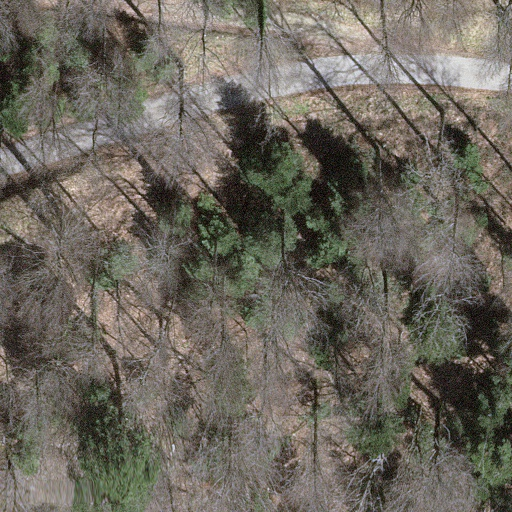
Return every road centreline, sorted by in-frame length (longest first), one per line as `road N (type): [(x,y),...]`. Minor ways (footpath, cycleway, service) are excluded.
road 1 (unclassified): [(0,165),(299,73),(400,65),(511,80)]
road 2 (track): [(112,0),(316,29),(400,65)]
